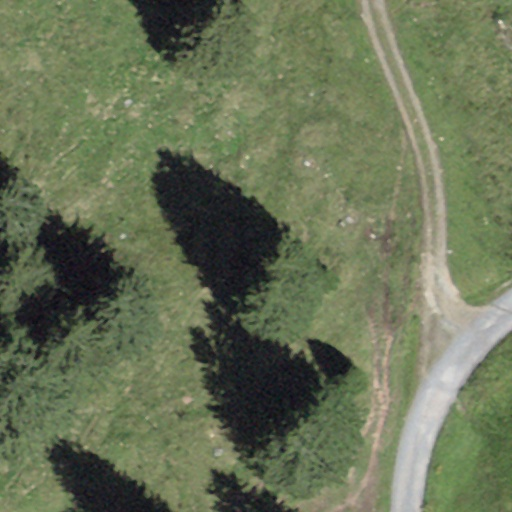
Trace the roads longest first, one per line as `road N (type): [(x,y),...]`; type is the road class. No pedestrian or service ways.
road 1 (track): [(459,351),(428,277),(433,166),(374,0)]
road 2 (track): [(511,298),(424,389),(402,511)]
